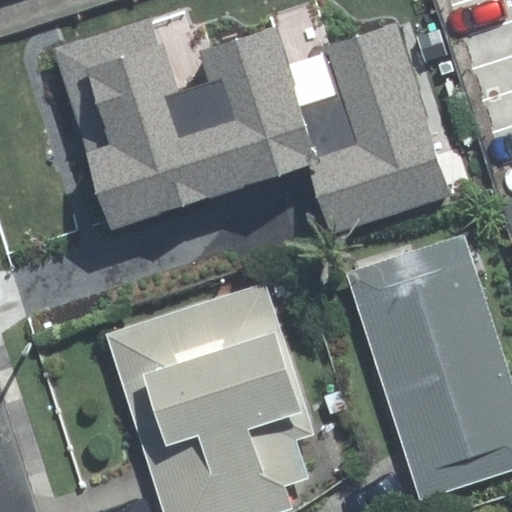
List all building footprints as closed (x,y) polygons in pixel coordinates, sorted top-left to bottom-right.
[(12,61),(67,249),(251,194),(231,124),(166,144),(132,25),(12,61)] [(338,171),(218,207),(231,252),(351,217),(338,171)] [(219,215),(160,231),(168,262),(227,246),(219,215)] [(338,271),(412,496),(511,463),(511,404),(456,233),(338,271)] [(305,430),(257,280),(96,332),(154,511),(262,511),(283,506),(275,482),(298,475),(285,436),(305,430)] [(343,408),(337,386),(320,391),(326,412),(343,408)]
